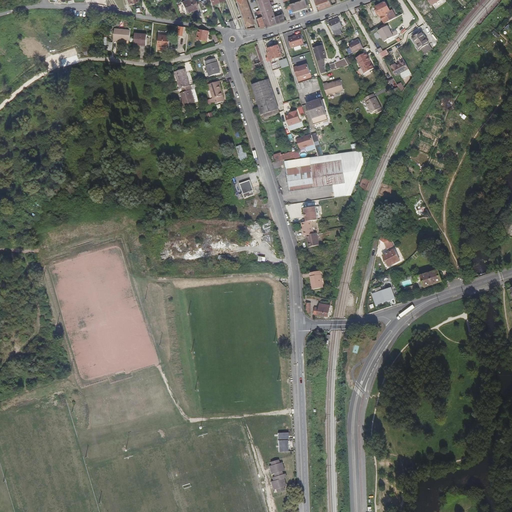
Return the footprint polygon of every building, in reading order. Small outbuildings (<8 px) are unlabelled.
[(197,9),(193,0),(187,0),(182,2),(186,14),(197,9)] [(247,27),(254,24),(244,0),(239,0),(237,1),(247,27)] [(282,14),(276,16),(270,0),(258,0),(262,10),(267,26),(283,21),(285,21),(282,14)] [(293,12),(308,7),(305,0),(304,0),(291,4),(291,5),(293,12)] [(332,5),(329,0),(315,0),(319,10),(323,8),(332,5)] [(244,27),(244,28),(246,28),(236,1),(232,2),(237,15),(238,15),(242,28),(244,27)] [(379,15),(380,14),(385,23),(387,23),(391,20),(387,13),(391,11),(386,2),(376,7),(377,10),(376,10),(379,15)] [(136,13),(144,15),(140,5),(134,7),(136,13)] [(263,27),(267,26),(262,10),(258,12),(260,18),(259,18),(262,27),(263,27)] [(343,27),(338,18),(330,22),(329,22),(336,36),(343,33),(340,29),(343,27)] [(385,41),(394,36),(388,25),(379,31),(385,41)] [(127,41),(128,31),(112,29),(111,41),(115,41),(115,40),(127,41)] [(208,38),(208,30),(198,29),(197,39),(207,40),(207,37),(208,38)] [(422,31),(413,37),(421,49),(422,48),(425,53),(432,48),(429,43),(422,31)] [(144,47),(144,45),(145,38),(145,36),(133,34),(131,45),(144,47)] [(302,35),(289,38),(292,48),(305,44),(302,35)] [(167,38),(154,37),(152,49),(166,51),(167,38)] [(360,40),(350,45),(354,54),(364,49),(360,40)] [(319,46),(319,44),(318,43),(313,44),(322,74),(326,73),(324,68),(325,65),(323,59),(327,58),(323,45),(322,46),(319,46)] [(270,53),(268,53),(270,60),(283,56),(279,45),(268,49),(270,53)] [(382,58),(389,54),(386,49),(379,53),(382,58)] [(357,59),(365,74),(374,69),(370,61),(371,61),(367,53),(357,59)] [(296,65),(302,63),(299,56),(293,58),(296,65)] [(287,58),(280,61),(282,68),(290,65),(287,58)] [(220,73),(215,59),(205,62),(210,76),(220,73)] [(346,59),(336,63),(338,69),(349,66),(346,59)] [(409,68),(404,59),(400,62),(401,63),(397,66),(396,64),(391,67),(396,76),(409,68)] [(263,62),(255,64),(256,67),(261,82),(253,85),(263,115),(279,109),(263,62)] [(298,67),(294,68),(297,77),(301,76),(301,77),(311,73),(308,65),(302,67),(298,68),(298,67)] [(186,74),(185,69),(174,72),(180,90),(189,87),(190,86),(186,74)] [(281,76),(277,77),(285,101),(289,100),(281,76)] [(284,101),(285,101),(277,77),(276,78),(279,87),(284,101)] [(328,83),(324,84),(328,96),(344,91),(341,80),(328,84),(328,83)] [(218,86),(219,84),(218,81),(207,85),(212,99),(213,98),(215,104),(222,101),(220,96),(221,96),(218,86)] [(190,91),(191,91),(189,87),(180,90),(182,94),(179,94),(184,106),(193,103),(190,91)] [(398,99),(402,93),(399,87),(393,90),(398,99)] [(370,114),(373,112),(374,115),(382,111),(381,108),(382,108),(375,94),(362,100),(370,114)] [(322,99),(307,104),(314,124),(328,120),(322,99)] [(293,113),(293,114),(286,116),(289,127),(301,123),(298,112),(293,113)] [(312,136),(315,146),(319,157),(324,157),(316,133),(312,135),(312,136)] [(315,146),(312,136),(298,141),(301,150),(315,146)] [(240,161),(248,159),(244,145),(236,147),(240,161)] [(319,157),(311,159),(312,165),(284,170),(288,194),(332,187),(334,199),(344,198),(363,151),(324,157),(319,157)] [(296,159),(294,154),(289,155),(288,152),(271,158),(273,165),(293,160),(296,159)] [(248,187),(242,176),(232,181),(238,192),(248,187)] [(306,219),(307,223),(313,222),(318,222),(316,208),(305,210),(305,214),(305,219),(306,219)] [(318,234),(314,235),(313,222),(307,223),(303,224),(304,232),(302,232),(303,236),(305,236),(306,240),(307,240),(308,248),(319,245),(318,234)] [(393,243),(386,246),(390,253),(395,250),(396,250),(393,243)] [(384,255),(389,267),(400,262),(395,250),(390,253),(384,255)] [(417,278),(417,279),(420,288),(442,281),(439,270),(427,274),(419,276),(417,278)] [(320,271),(311,273),(311,276),(311,277),(313,290),(324,288),(320,271)] [(392,288),(374,294),(377,305),(396,299),(392,288)] [(330,305),(320,304),(319,308),(315,308),(314,312),(317,313),(317,314),(328,316),(330,305)] [(288,452),(287,433),(277,433),(278,452),(288,452)] [(271,473),(272,477),(269,478),(271,483),(272,489),(273,493),(281,491),(280,487),(282,486),(280,479),(283,478),(282,474),(279,475),(278,472),(281,471),(279,463),(276,464),(275,460),(268,462),(269,467),(271,473)]
